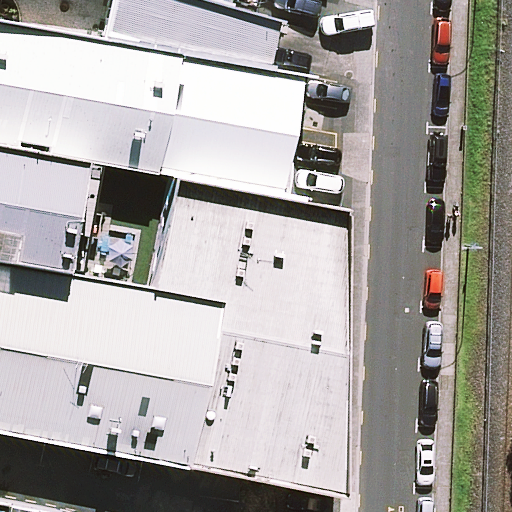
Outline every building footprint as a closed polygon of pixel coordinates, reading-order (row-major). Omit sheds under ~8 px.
[(0,0),(0,6),(279,55),(290,3),(281,0),(0,0)] [(279,55),(0,6),(0,137),(269,183),(291,57),(279,55)] [(0,141),(0,251),(56,262),(76,155),(0,141)] [(0,251),(0,419),(141,445),(327,480),(336,206),(158,167),(137,277),(56,262),(0,251)] [(0,419),(0,502),(52,511),(128,511),(141,445),(0,419)]
